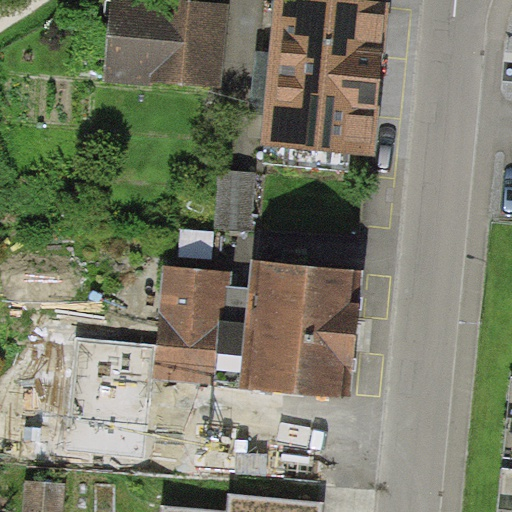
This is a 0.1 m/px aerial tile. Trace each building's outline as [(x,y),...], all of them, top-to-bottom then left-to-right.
[(227,13),(117,4),(109,87),(219,97),(227,13)] [(392,12),(285,4),(275,144),(382,151),(392,12)] [(225,220),(259,222),(262,167),(228,165),(225,220)] [(360,278),(262,273),(255,394),(353,399),(360,278)] [(221,277),(166,274),(162,381),(216,384),(221,277)] [(156,385),(95,382),(92,449),(153,451),(156,385)] [(230,511),(191,511),(164,509),(163,511),(324,511),(326,505),(232,496),(230,511)]
